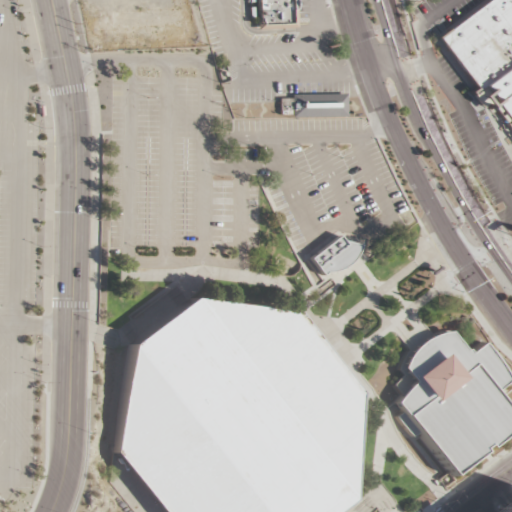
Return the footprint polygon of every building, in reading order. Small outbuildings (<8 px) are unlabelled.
[(255,0),(295,0),(297,29),(257,31),(255,0)] [(487,0),(508,0),(511,5),(511,127),(494,103),(489,107),(437,37),(487,0)] [(346,94),(291,95),(291,118),(346,117),(346,94)] [(321,275),(308,259),(338,236),(341,241),(359,245),(358,249),(356,254),(353,259),(348,265),(341,269),(336,271),(331,273),(327,273),(325,273),(321,275)] [(187,297),(297,312),(357,393),(343,501),(329,511),(159,511),(115,454),(127,343),(187,297)] [(450,476),(482,453),(479,450),(485,446),(487,448),(511,429),(511,416),(493,391),(506,382),(497,366),(488,353),(481,344),(468,354),(465,350),(463,351),(449,332),(446,332),(437,334),(430,337),(424,340),(420,343),(416,346),(412,350),(409,355),(406,359),(401,369),(406,374),(412,383),(401,394),(394,403),(450,476)] [(489,511),(511,496),(511,511),(489,511)]
